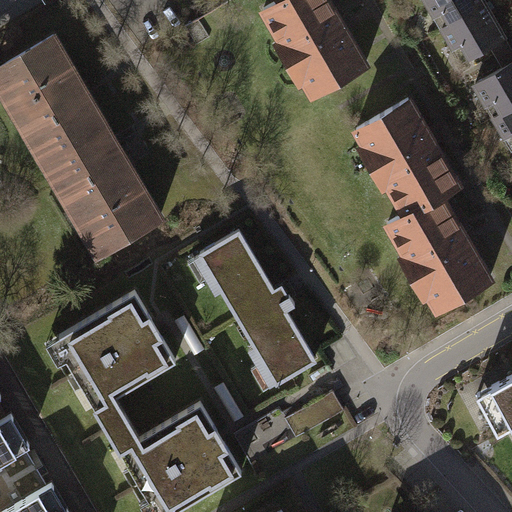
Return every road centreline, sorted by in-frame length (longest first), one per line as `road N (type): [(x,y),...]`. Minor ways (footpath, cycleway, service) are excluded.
road 1 (residential): [(410,397),(422,431),(494,511)]
road 2 (residential): [(410,397),(430,364),(511,318)]
